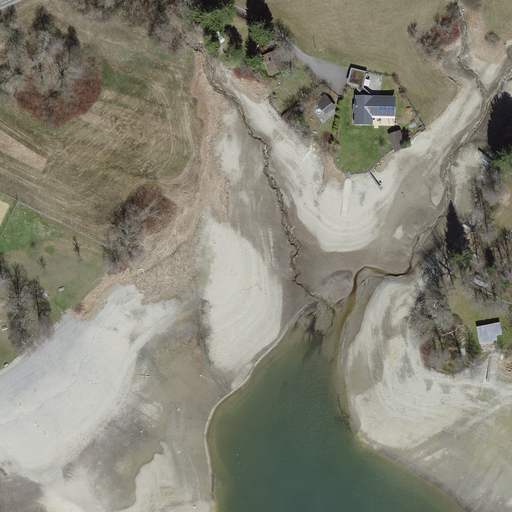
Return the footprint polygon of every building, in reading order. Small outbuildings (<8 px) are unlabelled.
[(281,56),(264,61),(268,77),(285,73),(281,56)] [(352,69),(347,84),(362,89),(367,74),(352,69)] [(324,98),(313,109),(325,122),(336,111),(324,98)] [(377,100),(353,99),(353,111),(349,111),(348,139),(369,139),(370,121),(377,121),(377,100)] [(402,133),(389,138),(394,153),(407,148),(402,133)] [(491,329),(476,331),(479,345),(494,343),(491,329)]
